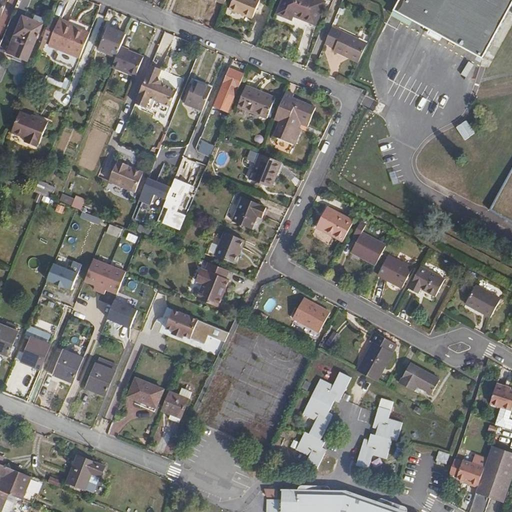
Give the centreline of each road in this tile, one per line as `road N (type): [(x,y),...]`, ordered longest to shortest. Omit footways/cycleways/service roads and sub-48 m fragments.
road 1 (residential): [(511,362),(476,348),(438,351),(284,271),(358,103),(108,0)]
road 2 (residential): [(0,401),(236,493),(266,487)]
road 3 (unknown): [(162,22),(100,174),(102,189)]
road 4 (unknown): [(98,440),(154,301)]
road 5 (unknown): [(59,425),(95,332),(93,317),(78,305)]
